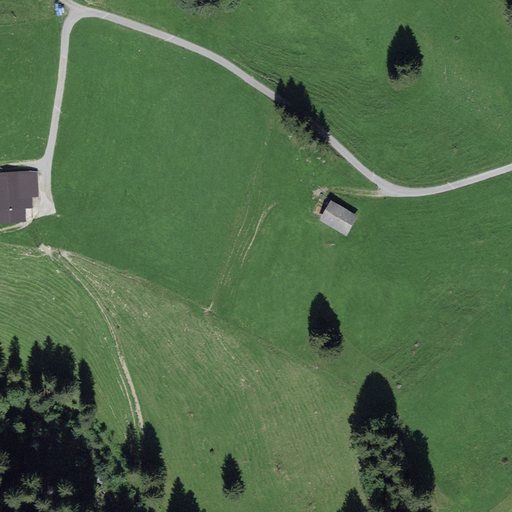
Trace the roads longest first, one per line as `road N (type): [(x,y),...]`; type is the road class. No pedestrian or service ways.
road 1 (track): [(511,166),(443,188),(395,189),(369,177),(305,117),(226,61),(82,10),(67,13),(63,29),(47,157),(0,166)]
road 2 (track): [(0,374),(49,392),(86,418),(154,511)]
